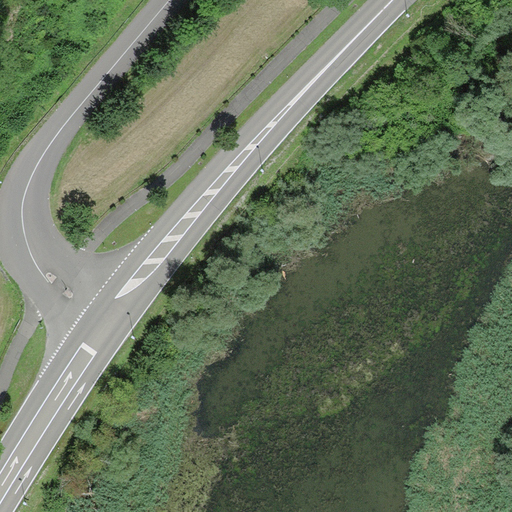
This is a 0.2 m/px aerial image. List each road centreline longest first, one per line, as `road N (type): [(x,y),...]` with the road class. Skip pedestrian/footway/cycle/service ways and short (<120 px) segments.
road 1 (tertiary): [(104,321),(256,140),(392,0)]
road 2 (tertiary): [(104,321),(39,264),(22,204),(34,168),(165,0)]
road 3 (tertiary): [(0,488),(104,321)]
